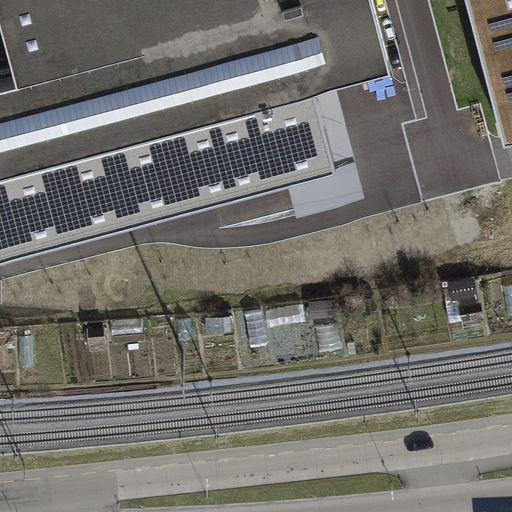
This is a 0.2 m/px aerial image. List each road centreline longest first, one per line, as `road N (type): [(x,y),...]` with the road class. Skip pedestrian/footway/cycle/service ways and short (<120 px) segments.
road 1 (primary): [(511,438),(311,464),(71,511)]
road 2 (primary): [(326,511),(511,491)]
road 3 (residential): [(409,0),(453,172)]
